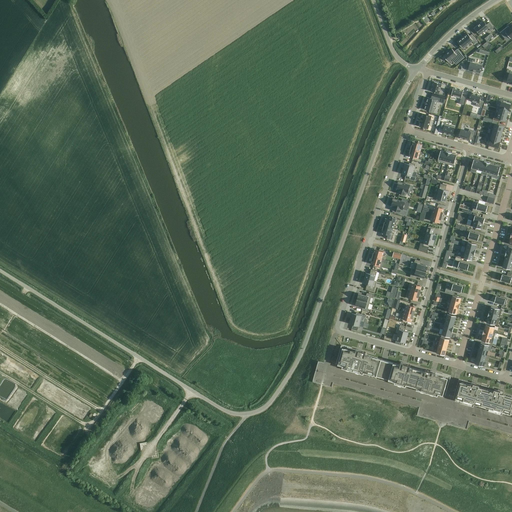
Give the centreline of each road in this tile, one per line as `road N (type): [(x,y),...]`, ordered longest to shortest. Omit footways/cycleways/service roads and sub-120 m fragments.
road 1 (unclassified): [(0,270),(218,406),(234,414),(263,410),(302,348),(375,150),(415,71)]
road 2 (residential): [(407,129),(336,330)]
road 3 (residential): [(469,149),(411,351)]
road 4 (residential): [(511,177),(458,365)]
